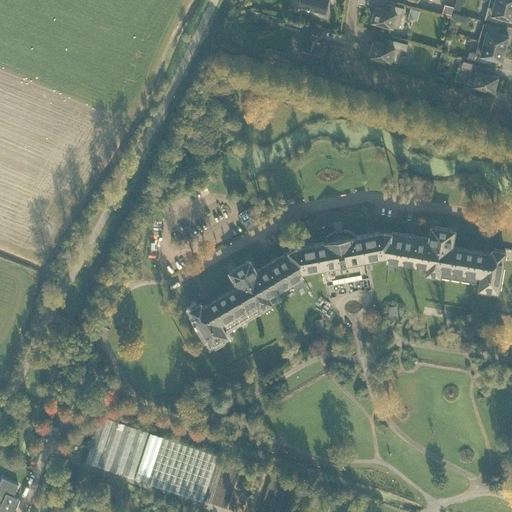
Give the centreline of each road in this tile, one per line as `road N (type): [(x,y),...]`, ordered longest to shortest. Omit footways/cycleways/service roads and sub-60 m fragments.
road 1 (residential): [(101,337),(141,279),(173,283),(318,204),(386,200),(511,221)]
road 2 (unclassified): [(216,0),(48,314)]
road 3 (residential): [(125,387),(147,404),(202,419),(323,356),(366,361)]
road 4 (residential): [(509,115),(353,72),(356,0)]
road 5 (residential): [(480,483),(400,431),(378,404),(366,361)]
road 6 (residential): [(21,511),(53,438),(125,387)]
road 7 (residential): [(366,361),(404,342),(511,360)]
road 8 (unclassified): [(48,314),(0,427)]
